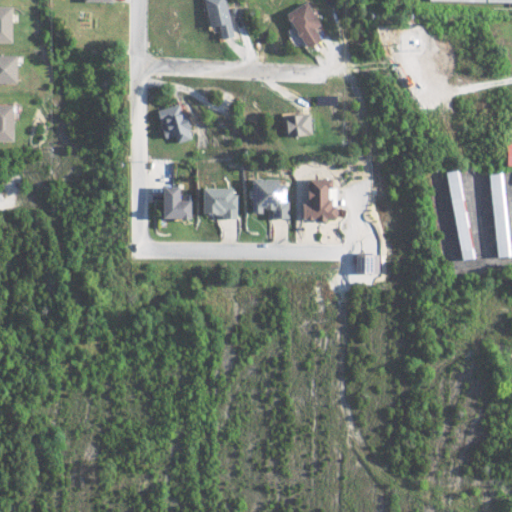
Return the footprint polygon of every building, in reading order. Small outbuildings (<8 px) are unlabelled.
[(218,38),(230,36),(224,0),(202,0),(207,27),(216,25),(218,38)] [(315,25),(305,2),(283,10),(299,48),(316,40),(311,27),(315,25)] [(9,7),(0,6),(0,42),(8,43),(9,7)] [(0,82),(14,83),(15,56),(0,55),(0,82)] [(174,143),(187,139),(177,103),(152,111),(160,139),(172,135),(174,143)] [(0,104),(0,140),(8,141),(9,105),(0,104)] [(279,114),(279,136),(308,135),(308,114),(279,114)] [(511,143),(503,144),(503,166),(511,166),(511,143)] [(444,172),(457,260),(473,257),(459,169),(444,172)] [(507,256),(503,173),(487,174),(490,257),(507,256)] [(269,218),(287,219),(288,201),(283,201),(284,184),(276,184),(276,179),(246,178),(245,211),(269,212),(269,218)] [(303,179),(303,203),(295,203),(295,219),(333,219),(333,205),(326,205),(326,187),(329,187),(329,179),(303,179)] [(185,199),(172,199),(172,185),(154,185),(154,218),(185,218),(185,199)] [(232,188),(195,187),(194,215),(231,216),(232,188)]
